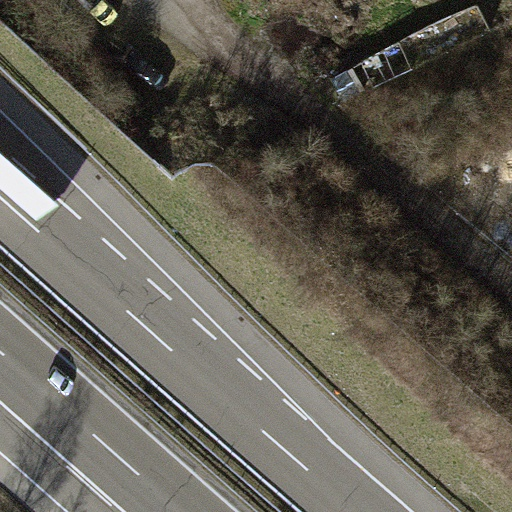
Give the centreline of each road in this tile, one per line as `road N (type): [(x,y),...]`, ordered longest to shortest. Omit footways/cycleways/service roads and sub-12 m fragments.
road 1 (motorway): [(361,511),(0,193)]
road 2 (track): [(511,275),(186,0)]
road 3 (motorway): [(0,357),(174,511)]
